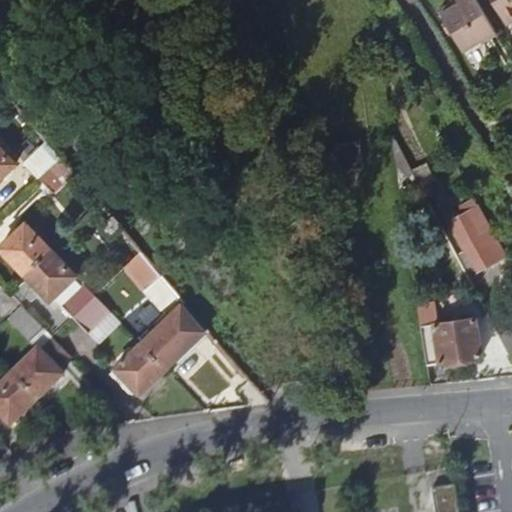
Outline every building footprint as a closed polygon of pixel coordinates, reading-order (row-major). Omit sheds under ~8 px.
[(443,13),(466,52),(483,42),(485,45),(500,36),(479,0),(459,0),(461,2),(443,13)] [(511,0),(495,0),(508,20),(511,17),(511,0)] [(392,126),(398,167),(411,161),(392,126)] [(0,181),(19,164),(0,143),(0,181)] [(51,144),(30,164),(42,177),(62,157),(51,144)] [(509,263),(483,215),(456,230),(471,256),(465,259),(475,278),(480,275),(482,278),(509,263)] [(30,222),(4,247),(28,273),(54,248),(30,222)] [(54,248),(28,273),(53,299),(78,274),(54,248)] [(127,268),(146,290),(162,276),(143,252),(127,268)] [(87,285),(65,305),(76,316),(98,295),(87,285)] [(98,295),(76,316),(92,333),(114,312),(98,295)] [(186,304),(144,344),(168,370),(209,330),(186,304)] [(12,319),(31,339),(44,326),(25,307),(12,319)] [(423,327),(429,366),(484,356),(479,319),(423,327)] [(511,329),(502,336),(511,354),(511,329)] [(44,352),(63,373),(77,360),(57,339),(44,352)] [(144,344),(113,375),(132,395),(139,389),(144,393),(168,370),(144,344)] [(41,349),(15,376),(39,401),(65,375),(63,373),(44,352),(41,349)] [(0,390),(0,411),(14,426),(39,401),(15,376),(0,390)] [(434,490),(437,511),(459,511),(456,487),(434,490)]
